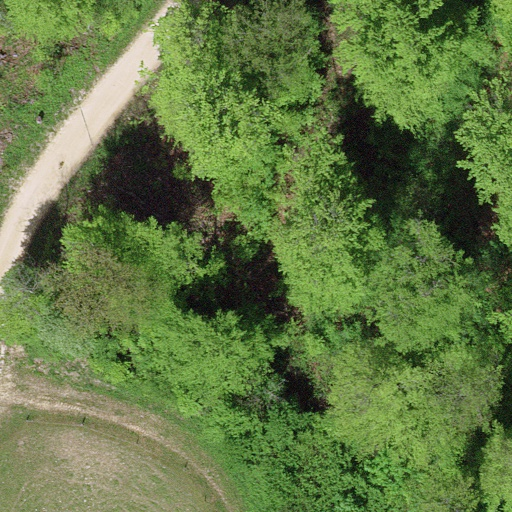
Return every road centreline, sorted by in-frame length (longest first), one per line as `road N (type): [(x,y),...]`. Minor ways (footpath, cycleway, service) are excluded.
road 1 (track): [(0,300),(11,252),(47,177),(99,81),(160,0)]
road 2 (track): [(0,391),(135,424),(185,447),(239,477),(262,511)]
